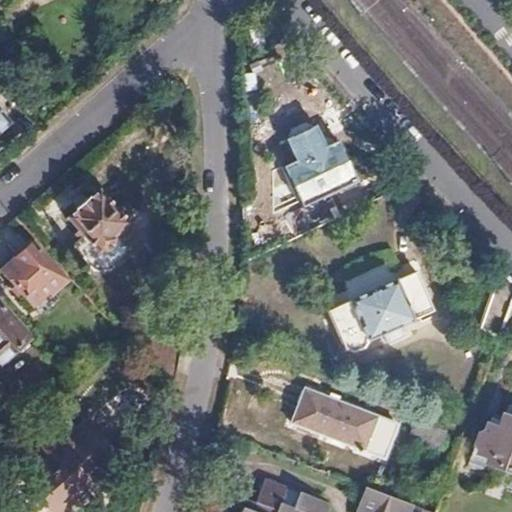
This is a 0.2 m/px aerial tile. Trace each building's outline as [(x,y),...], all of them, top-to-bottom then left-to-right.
[(245,36),(252,53),(266,48),(259,30),(245,36)] [(0,132),(11,123),(0,110),(0,132)] [(359,185),(341,144),(327,150),(317,127),(305,120),(290,127),(284,141),(293,162),(280,167),(299,211),(283,219),(293,242),(343,219),(333,197),(359,185)] [(114,236),(128,224),(126,221),(129,218),(120,208),(117,211),(101,192),(90,201),(88,199),(76,209),(78,211),(69,220),(85,237),(72,250),(92,273),(111,279),(125,266),(125,249),(114,236)] [(1,272),(32,307),(49,291),(52,295),(66,282),(32,244),(1,272)] [(347,297),(391,280),(384,264),(341,281),(347,297)] [(501,327),(511,296),(511,282),(499,269),(488,298),(477,330),(498,337),(501,327)] [(430,310),(413,271),(326,312),(342,349),(346,348),(352,352),(363,347),(365,340),(381,332),(385,341),(401,334),(397,325),(430,310)] [(0,364),(28,339),(0,307),(0,364)] [(177,364),(183,339),(153,333),(146,365),(170,393),(171,391),(177,364)] [(383,418),(303,388),(290,423),(369,454),(383,418)] [(438,449),(446,427),(415,416),(407,438),(438,449)] [(23,474),(54,511),(71,511),(99,489),(94,483),(125,458),(92,417),(61,442),(54,433),(29,453),(36,463),(23,474)] [(511,420),(502,417),(500,423),(488,418),(484,432),(477,429),(471,445),(473,446),(472,449),(478,452),(477,453),(489,457),(487,463),(511,471),(511,420)] [(0,429),(7,437),(17,429),(8,418),(0,424),(0,429)] [(484,473),(487,463),(489,457),(477,453),(478,452),(472,449),(470,449),(464,465),(484,473)] [(263,478),(253,502),(257,503),(253,511),(250,511),(241,508),(239,511),(302,511),(279,503),(285,487),(263,478)] [(417,511),(419,509),(381,496),(364,489),(355,511),(417,511)] [(250,511),(253,511),(257,503),(253,502),(236,494),(231,504),(241,508),(250,511)]
